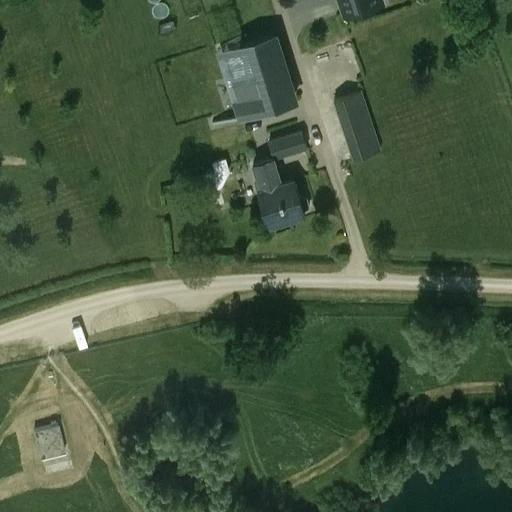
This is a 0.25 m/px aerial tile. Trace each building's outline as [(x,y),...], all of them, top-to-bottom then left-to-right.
[(381,0),(339,0),(345,15),(382,3),(381,0)] [(293,101),(273,39),(241,48),(250,78),(233,84),(243,116),(293,101)] [(362,93),(361,89),(334,98),(354,158),(381,149),(362,93)] [(282,183),(275,159),(274,158),(308,148),(302,130),(269,140),(274,156),(254,162),(261,187),(258,188),(269,223),(305,212),(306,211),(305,209),(309,205),(307,198),(301,197),(295,179),(282,183)] [(34,429),(40,457),(65,451),(58,423),(34,429)]
